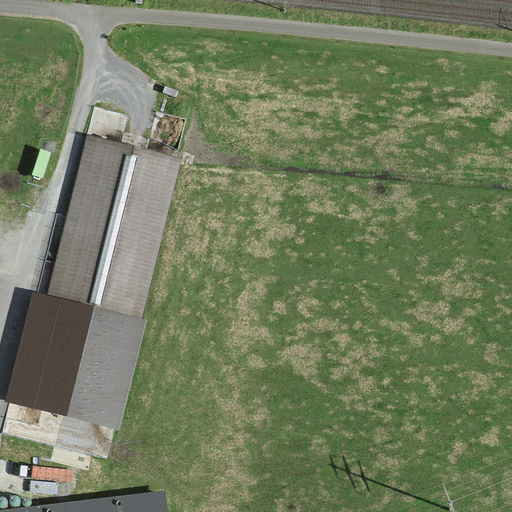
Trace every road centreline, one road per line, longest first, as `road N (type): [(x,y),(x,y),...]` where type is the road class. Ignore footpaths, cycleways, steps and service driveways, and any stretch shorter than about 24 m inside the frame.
road 1 (unclassified): [(0,8),(511,56)]
road 2 (track): [(96,15),(93,70),(0,354)]
